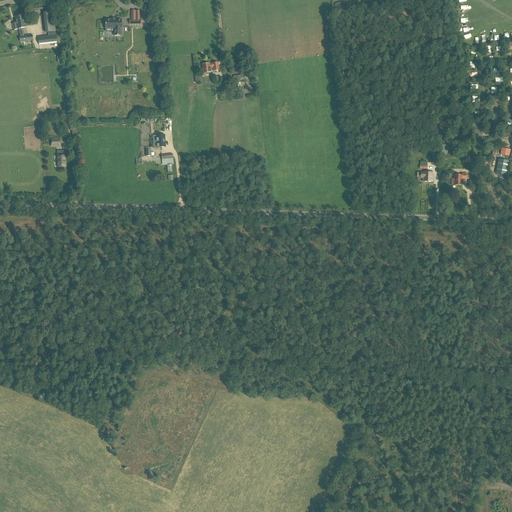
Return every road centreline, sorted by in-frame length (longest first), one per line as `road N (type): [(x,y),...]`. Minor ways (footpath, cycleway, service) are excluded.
road 1 (track): [(0,338),(511,387)]
road 2 (tertiary): [(511,220),(0,203)]
road 3 (track): [(484,384),(478,219)]
road 4 (track): [(462,82),(478,219)]
